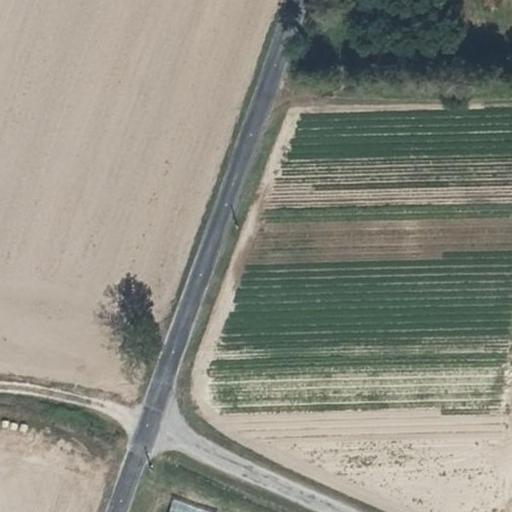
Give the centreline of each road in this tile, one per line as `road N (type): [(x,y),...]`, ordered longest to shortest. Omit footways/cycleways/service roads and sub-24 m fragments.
road 1 (tertiary): [(298,0),(143,427)]
road 2 (track): [(261,103),(326,109),(511,101)]
road 3 (unclassified): [(143,427),(333,511)]
road 4 (track): [(0,393),(143,427)]
